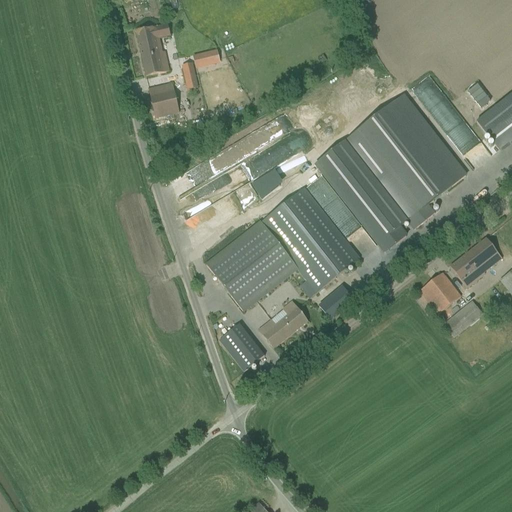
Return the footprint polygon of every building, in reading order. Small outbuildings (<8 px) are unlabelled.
[(136,35),(145,80),(170,75),(163,40),(171,38),(169,28),(136,35)] [(199,72),(224,71),(223,57),(198,58),(199,72)] [(187,69),(190,96),(202,94),(198,68),(187,69)] [(157,122),(182,119),(180,89),(154,92),(157,122)] [(411,100),(349,145),(416,236),(440,218),(433,210),(471,182),(411,100)] [(228,178),(177,206),(188,225),(238,198),(228,178)] [(329,180),(209,265),(246,318),(303,278),(309,287),(304,290),(312,303),(365,266),(322,206),(339,194),(329,180)] [(187,187),(192,194),(199,189),(194,182),(187,187)] [(466,291),(501,262),(483,241),(448,270),(466,291)] [(466,303),(448,277),(422,296),(440,321),(466,303)] [(274,353),(308,325),(292,305),(257,333),(274,353)] [(457,340),(487,321),(477,306),(448,325),(457,340)] [(248,377),(269,361),(244,328),(224,344),(248,377)] [(279,511),(269,501),(258,511),(279,511)]
